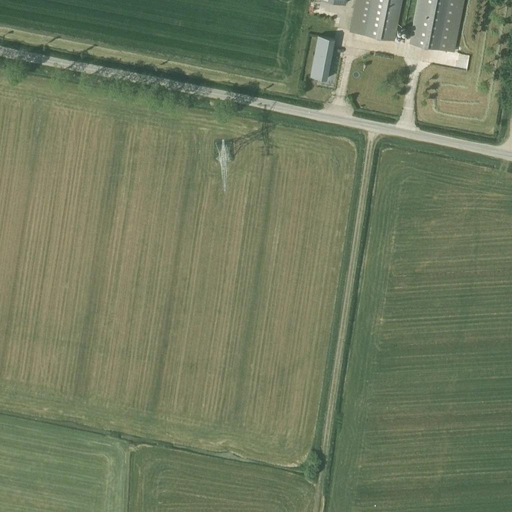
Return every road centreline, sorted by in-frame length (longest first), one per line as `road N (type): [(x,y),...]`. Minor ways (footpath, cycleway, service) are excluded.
road 1 (unclassified): [(511,154),(0,51)]
road 2 (track): [(372,126),(316,511)]
